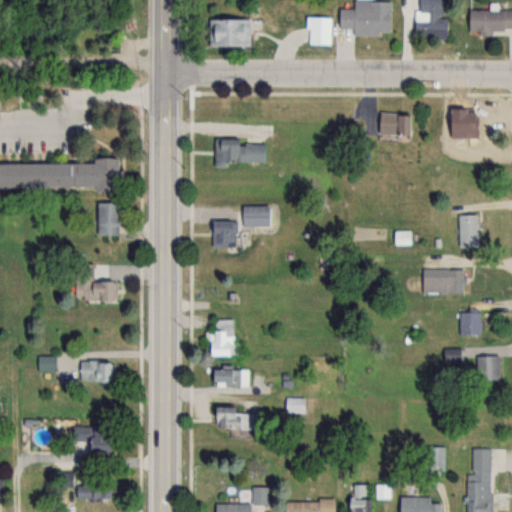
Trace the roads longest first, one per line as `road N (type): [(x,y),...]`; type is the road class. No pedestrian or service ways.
road 1 (primary): [(166,511),(168,0)]
road 2 (residential): [(511,75),(168,73)]
